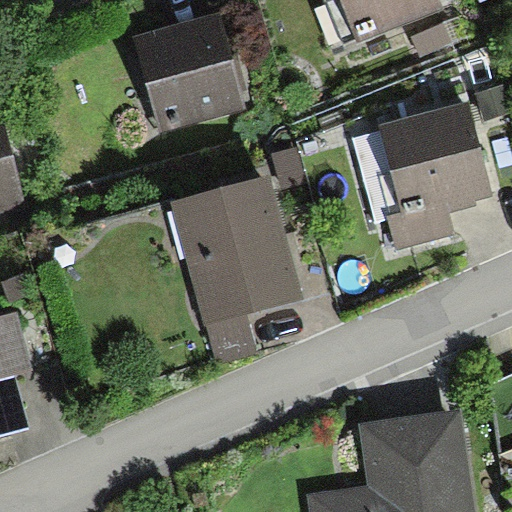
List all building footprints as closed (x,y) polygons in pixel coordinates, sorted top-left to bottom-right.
[(430,0),(327,0),(341,35),(430,0)] [(222,3),(127,21),(146,122),(241,104),(222,3)] [(437,29),(409,41),(417,59),(445,47),(437,29)] [(478,197),(457,116),(361,142),(391,251),(445,236),(438,208),(478,197)] [(0,141),(0,202),(12,200),(0,141)] [(249,151),(159,177),(198,310),(288,284),(249,151)] [(17,311),(0,315),(0,379),(14,375),(33,370),(17,311)] [(0,436),(29,429),(14,375),(0,379),(0,436)] [(317,506),(317,511),(464,511),(454,427),(363,438),(370,500),(317,506)]
